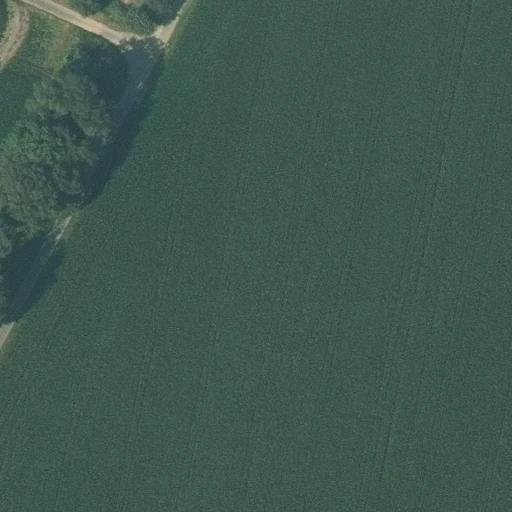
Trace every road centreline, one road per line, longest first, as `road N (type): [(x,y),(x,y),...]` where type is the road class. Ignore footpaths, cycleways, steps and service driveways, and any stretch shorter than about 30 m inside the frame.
road 1 (unclassified): [(0,338),(157,51)]
road 2 (unclassified): [(34,0),(157,51)]
